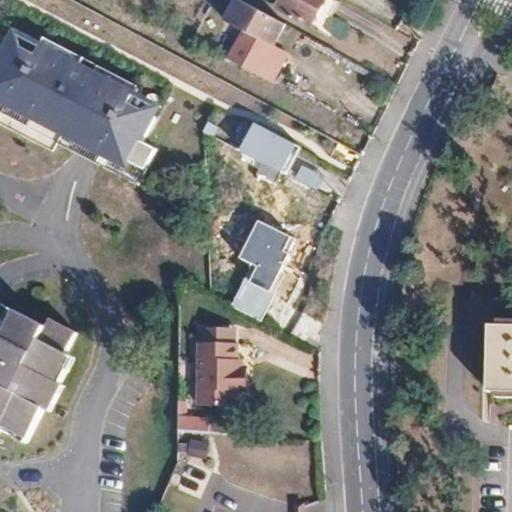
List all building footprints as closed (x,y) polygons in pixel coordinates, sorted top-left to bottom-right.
[(288,25),(243,0),(236,0),(224,21),(245,33),(229,60),(272,83),(282,66),(269,58),(273,50),(288,25)] [(327,0),(282,0),(278,8),(313,27),(327,0)] [(162,105),(14,27),(0,53),(0,102),(127,170),(162,105)] [(286,58),(273,50),(269,58),(282,66),(286,58)] [(302,146),(256,123),(242,149),(288,173),(302,146)] [(297,183),(320,190),(325,175),(302,168),(297,183)] [(301,239),(260,218),(241,256),(260,266),(252,282),(246,280),(233,305),(261,319),(301,239)] [(0,432),(1,433),(2,431),(5,426),(31,440),(47,408),(52,411),(65,386),(62,384),(57,381),(70,356),(66,354),(78,332),(52,319),(48,327),(0,301),(0,432)] [(511,392),(511,325),(492,326),(490,392),(511,392)] [(205,341),(234,342),(234,329),(205,328),(205,341)] [(234,342),(205,341),(202,341),(200,402),(235,403),(235,390),(242,390),(243,373),(237,373),(237,361),(238,343),(234,342)] [(76,359),(70,356),(57,381),(62,384),(76,359)] [(249,361),(237,361),(237,373),(243,373),(243,368),(249,368),(249,361)] [(224,435),(225,419),(180,417),(179,433),(224,435)] [(5,426),(2,431),(29,444),(31,440),(5,426)] [(230,511),(212,503),(207,511),(230,511)] [(297,503),(297,511),(309,511),(309,503),(297,503)]
